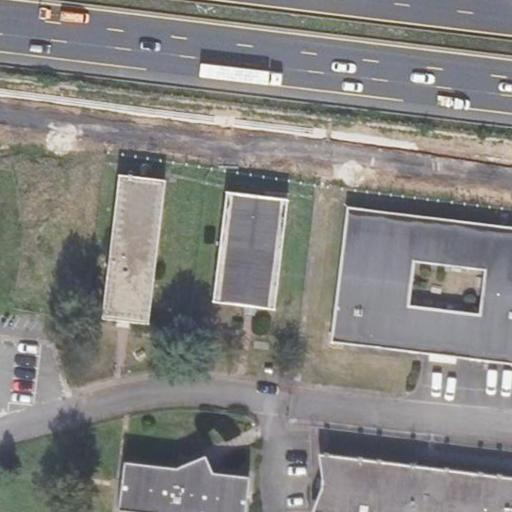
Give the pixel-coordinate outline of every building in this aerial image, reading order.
[(167,181),(120,177),(108,321),(154,325),(167,181)] [(289,200),(229,193),(217,304),(277,310),(289,200)] [(511,226),(347,208),(331,347),(511,367),(511,226)] [(511,511),(511,479),(328,457),(321,511),(511,511)] [(186,469),(130,465),(123,511),(248,511),(252,480),(210,475),(206,464),(198,464),(186,469)]
